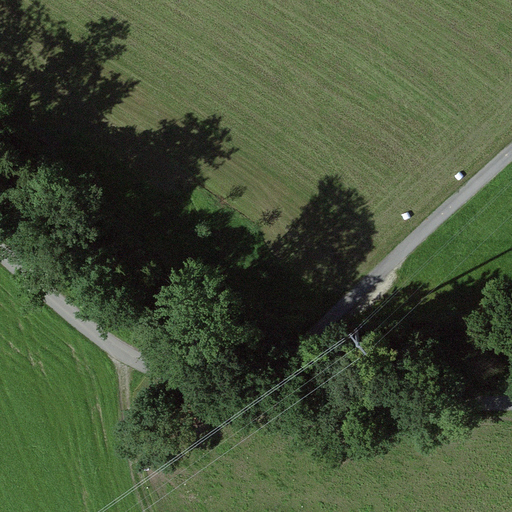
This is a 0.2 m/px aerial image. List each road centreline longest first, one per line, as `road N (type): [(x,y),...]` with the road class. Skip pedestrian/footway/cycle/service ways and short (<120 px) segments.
road 1 (unclassified): [(0,251),(121,357),(246,397),(354,410),(511,404)]
road 2 (track): [(511,155),(246,397)]
road 3 (track): [(121,357),(154,511)]
